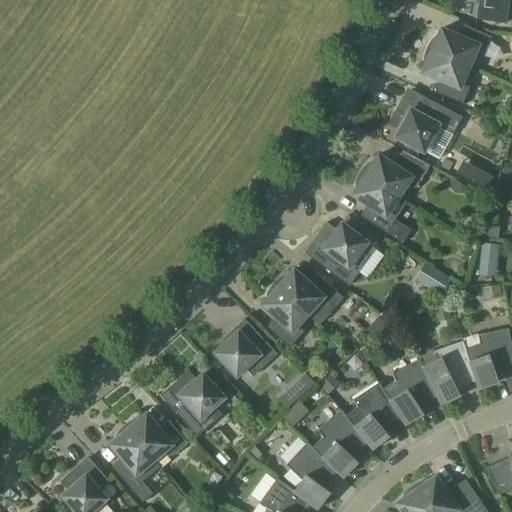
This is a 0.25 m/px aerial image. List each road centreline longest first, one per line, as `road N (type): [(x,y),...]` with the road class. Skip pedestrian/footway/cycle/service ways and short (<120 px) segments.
road 1 (residential): [(0,462),(165,323),(253,229),(316,140),(387,0)]
road 2 (residential): [(511,412),(418,454),(355,511)]
